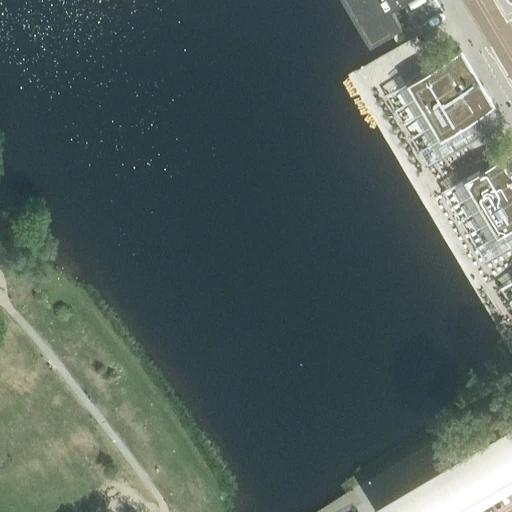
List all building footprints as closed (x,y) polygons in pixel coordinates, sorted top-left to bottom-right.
[(347,0),(373,42),(402,25),(392,8),(404,0),(347,0)] [(411,79),(387,93),(429,164),(453,150),(476,136),(480,134),(472,120),(484,113),(475,98),(486,92),(470,65),(459,71),(450,56),(434,66),(411,79)] [(468,176),(464,178),(498,235),(511,226),(511,160),(507,152),(491,162),(468,176)] [(502,233),(468,175),(444,189),(478,246),(502,233)] [(511,279),(502,286),(511,302),(511,279)] [(511,511),(511,426),(379,505),(381,509),(382,511),(511,511)]
